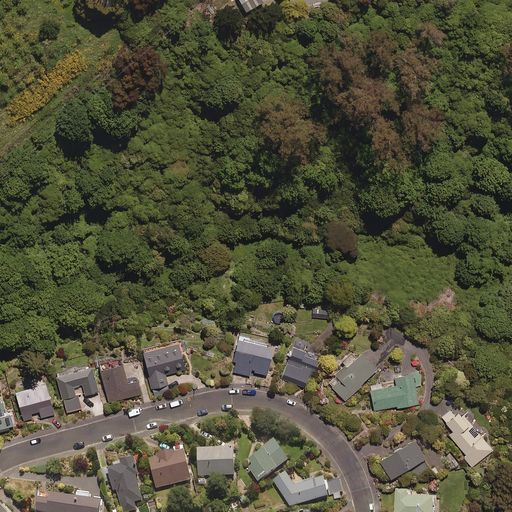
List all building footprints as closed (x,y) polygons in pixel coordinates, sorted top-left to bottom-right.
[(260,0),(240,0),(245,9),(260,0)] [(313,307),(312,316),(326,317),(327,308),(313,307)] [(250,374),(251,367),(253,368),(253,370),(266,372),(272,344),(237,337),(230,370),(250,374)] [(185,369),(178,340),(142,349),(152,388),(168,384),(166,374),(185,369)] [(304,349),(292,344),(280,376),(304,385),(308,374),(312,376),(318,358),(302,352),(304,349)] [(378,365),(360,350),(355,355),(351,351),(342,361),(344,363),(326,383),(347,400),(378,365)] [(127,381),(120,357),(111,359),(112,362),(99,366),(109,401),(141,392),(137,378),(127,381)] [(66,411),(81,407),(77,392),(75,392),(73,384),(82,381),(85,393),(98,389),(90,362),(55,372),(66,411)] [(369,383),(373,409),(397,405),(397,407),(418,403),(415,386),(422,384),(419,369),(394,373),(396,381),(381,384),(381,381),(369,383)] [(40,383),(39,380),(14,388),(23,420),(33,417),(31,411),(38,409),(40,416),(54,412),(45,382),(40,383)] [(2,408),(4,407),(1,397),(0,397),(0,423),(12,420),(8,409),(3,410),(2,408)] [(462,415),(458,410),(454,413),(450,409),(442,416),(453,430),(449,434),(466,454),(463,457),(472,467),(492,448),(463,414),(462,415)] [(390,476),(425,454),(413,436),(379,458),(390,476)] [(288,459),(274,440),(249,458),(253,463),(247,468),(258,482),(288,459)] [(235,474),(233,447),(197,449),(199,476),(235,474)] [(175,452),(174,450),(156,455),(157,457),(149,459),(156,488),(191,480),(184,450),(175,452)] [(436,451),(425,456),(430,468),(442,463),(436,451)] [(459,464),(451,452),(445,457),(453,468),(459,464)] [(138,475),(133,457),(113,463),(114,466),(108,468),(114,490),(116,489),(122,511),(127,511),(136,509),(134,502),(142,500),(136,476),(138,475)] [(294,484),(286,471),(272,480),(289,506),(329,496),(323,476),(294,484)] [(411,489),(397,488),(395,511),(434,511),(435,495),(429,495),(429,492),(411,491),(411,489)] [(90,493),(77,491),(76,496),(49,492),(48,499),(38,497),(36,510),(45,511),(99,511),(102,500),(89,498),(90,493)] [(0,505),(0,504),(0,511),(12,511),(2,503),(0,505)]
